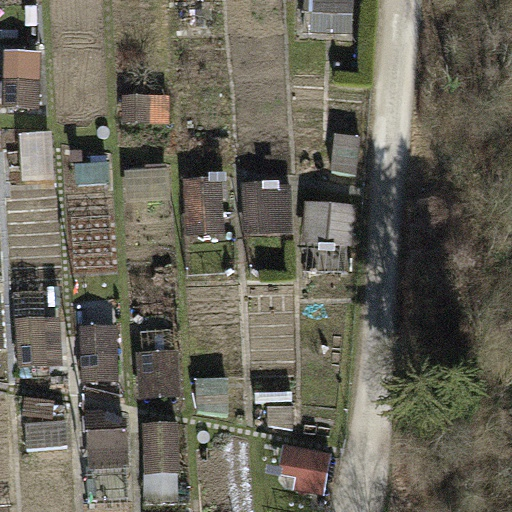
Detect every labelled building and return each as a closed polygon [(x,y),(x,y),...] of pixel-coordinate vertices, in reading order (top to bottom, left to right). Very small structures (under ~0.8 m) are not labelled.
[(284,0),(237,0),(239,33),(285,31),(284,0)] [(354,0),(303,0),(305,50),(356,49),(354,0)] [(92,30),(66,31),(66,48),(93,47),(92,30)] [(42,90),(5,92),(6,117),(42,116),(42,90)] [(109,92),(65,94),(66,119),(110,118),(109,92)] [(175,107),(130,109),(131,132),(176,130),(175,107)] [(346,141),(304,142),(305,163),(347,162),(346,141)] [(113,171),(73,172),(74,194),(113,193),(113,171)] [(49,184),(18,185),(19,203),(50,202),(49,184)] [(152,184),(138,185),(139,200),(153,199),(152,184)] [(229,190),(188,192),(189,231),(230,230),(229,190)] [(292,192),(250,193),(251,238),(293,236),(292,192)] [(360,216),(311,210),(306,249),(355,255),(360,216)] [(126,361),(89,363),(90,392),(127,391),(126,361)] [(177,364),(147,365),(149,407),(179,406),(177,364)] [(233,387),(201,388),(203,427),(234,426),(233,387)] [(125,419),(90,421),(93,490),(128,488),(125,419)] [(177,434),(147,435),(149,489),(179,488),(177,434)] [(331,511),(340,462),(305,457),(296,508),(319,511),(331,511)]
